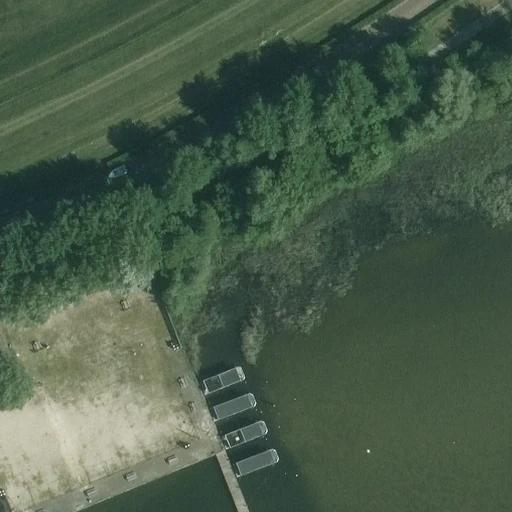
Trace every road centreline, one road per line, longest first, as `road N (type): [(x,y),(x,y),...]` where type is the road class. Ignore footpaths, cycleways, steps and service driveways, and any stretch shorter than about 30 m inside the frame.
road 1 (unclassified): [(424,0),(235,118),(0,227)]
road 2 (track): [(0,130),(256,0)]
